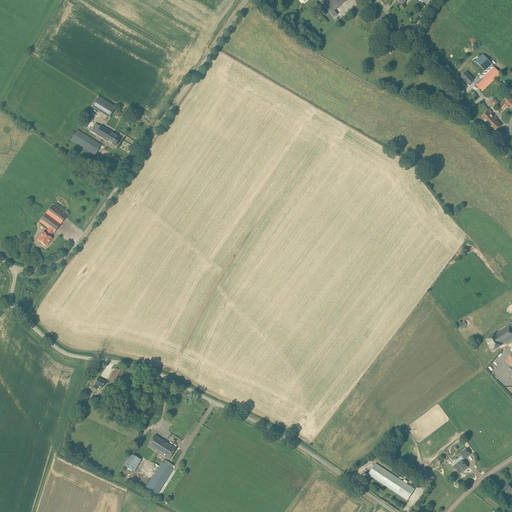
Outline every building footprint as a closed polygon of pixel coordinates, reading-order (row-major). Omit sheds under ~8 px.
[(319,0),(334,18),(337,15),(334,11),(347,0),(319,0)] [(475,61),(485,71),(491,65),(492,64),(483,54),(475,61)] [(494,67),(488,73),(475,85),(482,92),(495,79),(501,74),(494,67)] [(469,86),(472,82),(474,81),(477,84),(481,80),(478,77),(474,80),(466,72),(461,77),(463,79),(461,81),(464,85),(466,83),(469,86)] [(109,118),(115,107),(98,97),(92,107),(109,118)] [(490,110),(488,111),(481,118),(488,125),(490,123),(490,122),(495,117),(495,116),(493,118),(490,114),(492,112),(490,110)] [(86,128),(95,114),(89,111),(80,125),(86,128)] [(490,122),(490,123),(488,125),(494,132),(501,126),(496,120),(497,119),(495,117),(490,122)] [(91,131),(96,134),(115,146),(120,139),(95,123),(91,131)] [(77,130),(70,141),(95,156),(101,145),(77,130)] [(54,233),(66,216),(52,206),(39,222),(49,229),(45,234),(43,232),(37,240),(45,246),(51,238),(50,237),(53,232),(54,233)] [(464,321),(458,325),(461,330),(467,326),(466,324),(469,322),(467,320),(464,321)] [(493,350),(511,338),(511,324),(509,326),(509,325),(487,339),(493,350)] [(115,368),(108,381),(117,386),(124,373),(115,368)] [(102,388),(105,382),(97,379),(94,384),(95,385),(93,388),(97,390),(99,386),(102,388)] [(165,442),(155,436),(148,447),(158,453),(160,449),(162,450),(165,445),(164,444),(165,442)] [(169,460),(176,449),(165,442),(164,444),(165,445),(162,450),(160,449),(158,453),(169,460)] [(466,449),(459,454),(464,460),(471,455),(466,449)] [(142,461),(131,454),(123,466),(134,473),(142,461)] [(156,496),(175,466),(164,459),(151,480),(149,478),(143,487),(146,488),(145,489),(156,496)] [(459,474),(467,467),(461,460),(453,467),(459,474)] [(408,500),(415,489),(375,464),(368,475),(408,500)] [(416,474),(426,481),(429,477),(419,470),(416,474)] [(503,490),(508,496),(511,493),(511,494),(511,486),(510,488),(508,486),(503,490)]
